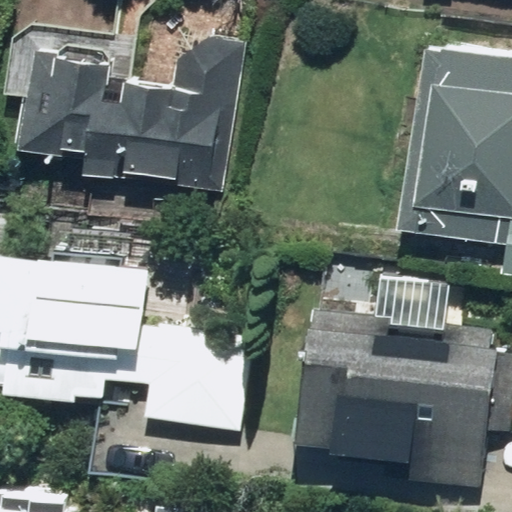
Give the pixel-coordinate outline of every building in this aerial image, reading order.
[(511,35),(437,27),(412,214),(511,226),(511,260),(511,269),(511,268),(511,35)] [(121,89),(124,37),(39,31),(32,140),(99,145),(97,168),(240,177),(248,45),(192,41),(190,72),(141,69),(139,91),(121,89)] [(247,419),(262,330),(159,314),(169,254),(14,229),(4,290),(0,289),(0,362),(21,366),(19,377),(89,388),(90,381),(116,386),(119,366),(165,373),(160,405),(247,419)] [(511,315),(456,310),(459,272),(388,265),(386,293),(326,287),(313,429),(417,439),(415,466),(498,473),(511,325),(511,315)] [(0,511),(83,511),(85,481),(0,476),(0,511)] [(170,511),(393,511),(394,511),(172,493),(170,511)]
